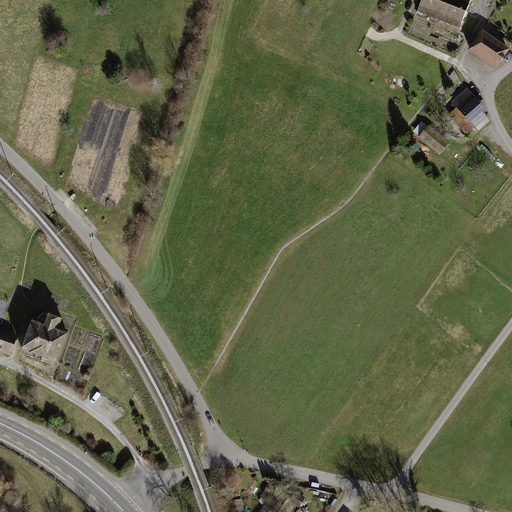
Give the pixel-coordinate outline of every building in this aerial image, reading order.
[(424,0),(419,14),(460,30),(471,0),(424,0)] [(511,50),(485,31),(470,52),(497,70),(511,50)] [(453,103),(478,132),(491,121),(486,114),(489,111),(470,89),(453,103)] [(34,321),(21,355),(59,369),(71,336),(60,332),(64,322),(52,317),(48,327),(34,321)] [(0,332),(0,353),(9,357),(15,338),(0,332)]
